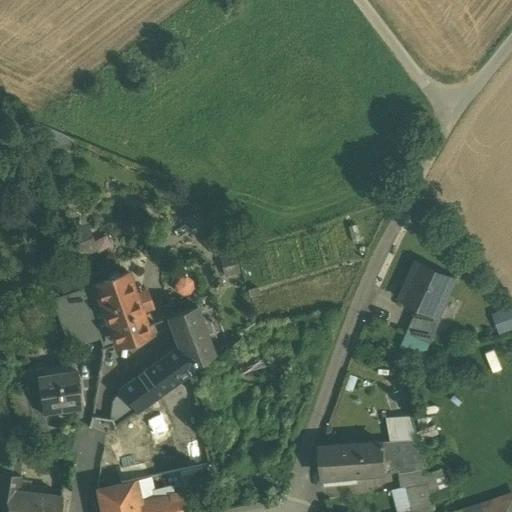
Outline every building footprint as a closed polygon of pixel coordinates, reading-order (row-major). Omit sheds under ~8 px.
[(455,279),(416,262),(399,299),(418,308),(438,317),(438,316),(455,279)] [(127,273),(95,285),(116,345),(148,333),(127,273)] [(81,288),(49,299),(67,350),(99,339),(81,288)] [(511,304),(490,312),(497,332),(511,327),(511,304)] [(196,306),(168,317),(180,349),(187,370),(214,355),(196,306)] [(438,317),(418,308),(406,333),(430,343),(441,318),(438,316),(438,317)] [(180,349),(164,358),(179,380),(188,374),(187,370),(180,349)] [(164,358),(120,390),(136,412),(157,396),(179,380),(164,358)] [(77,370),(37,376),(42,413),(82,407),(77,370)] [(389,406),(404,403),(401,387),(385,391),(389,406)] [(66,440),(43,436),(41,452),(56,453),(66,454),(66,440)] [(416,441),(382,443),(384,472),(394,471),(399,470),(423,465),(416,441)] [(382,443),(321,447),(324,486),(354,483),(353,475),(384,472),(382,443)] [(66,454),(56,453),(54,472),(64,476),(66,454)] [(0,462),(0,473),(20,476),(22,465),(0,462)] [(423,465),(399,470),(402,488),(412,486),(428,484),(426,474),(423,465)] [(441,470),(426,474),(428,484),(433,501),(449,497),(441,470)] [(20,476),(0,473),(0,511),(15,511),(18,490),(20,476)] [(131,481),(97,489),(101,511),(138,511),(137,505),(131,481)] [(428,484),(412,486),(417,505),(418,511),(428,511),(435,510),(433,501),(428,484)] [(59,511),(62,495),(18,490),(15,511),(59,511)] [(188,511),(185,495),(155,502),(156,511),(188,511)] [(511,511),(511,495),(461,511),(511,511)] [(156,511),(155,502),(137,505),(138,511),(156,511)]
